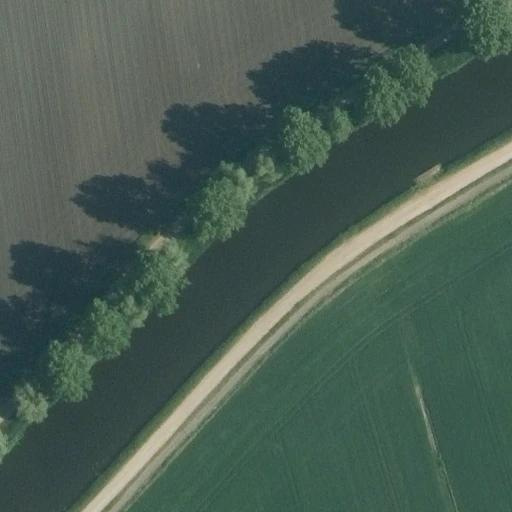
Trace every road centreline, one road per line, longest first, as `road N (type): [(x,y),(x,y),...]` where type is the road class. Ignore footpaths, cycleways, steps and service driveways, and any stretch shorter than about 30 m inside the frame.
road 1 (track): [(491,0),(347,88),(232,172),(0,410)]
road 2 (track): [(91,511),(278,309),(367,236),(511,146)]
